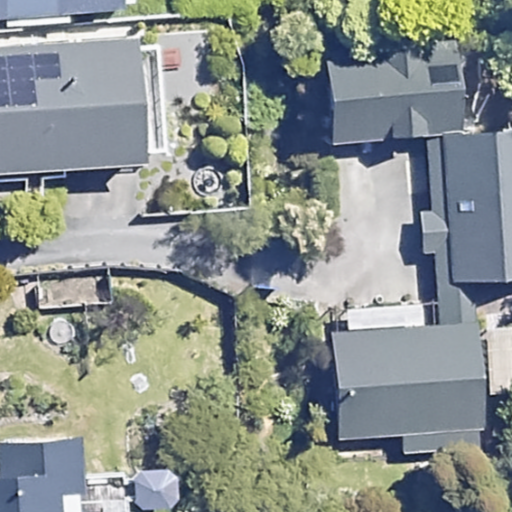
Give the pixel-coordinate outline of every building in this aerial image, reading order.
[(0,0),(0,19),(124,3),(123,0),(0,0)] [(0,168),(162,155),(152,29),(0,40),(0,168)] [(447,125),(443,42),(302,50),(307,133),(447,125)] [(511,123),(431,128),(436,209),(417,210),(420,250),(439,249),(441,273),(444,328),(311,337),(317,429),(483,417),(474,271),(511,268),(511,123)] [(0,511),(121,511),(119,484),(67,489),(62,425),(0,429),(0,511)]
